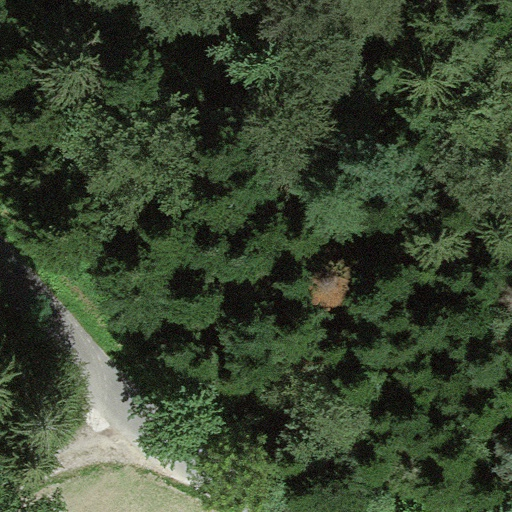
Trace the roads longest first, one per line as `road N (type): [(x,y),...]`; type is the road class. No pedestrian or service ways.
road 1 (unclassified): [(0,273),(124,443)]
road 2 (track): [(124,443),(193,466),(263,511)]
road 3 (track): [(124,443),(0,473)]
